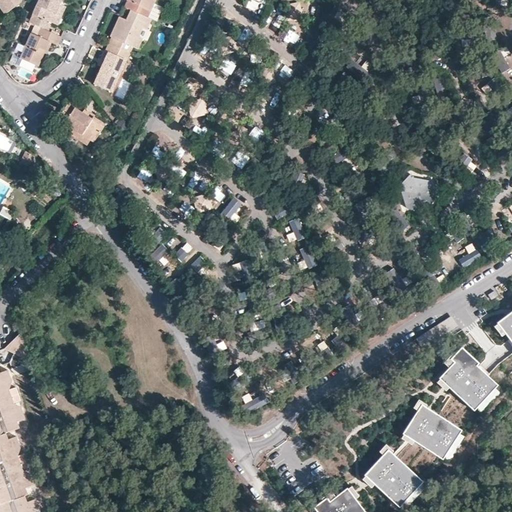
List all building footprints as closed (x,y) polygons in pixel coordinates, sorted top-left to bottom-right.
[(0,0),(0,11),(3,14),(18,3),(18,0),(0,0)] [(44,31),(48,24),(57,4),(58,0),(35,0),(25,23),(37,28),(44,31)] [(123,0),(124,1),(120,8),(127,11),(143,18),(146,12),(150,4),(151,0),(123,0)] [(284,19),(298,28),(306,12),(292,3),(284,19)] [(315,3),(308,8),(312,14),(319,9),(315,3)] [(62,7),(57,4),(48,24),(54,26),(62,7)] [(140,39),(135,37),(139,29),(143,31),(148,21),(143,18),(127,11),(123,20),(116,17),(107,37),(108,38),(105,44),(125,54),(128,47),(135,50),(140,39)] [(273,11),(265,21),(279,31),(286,22),(273,11)] [(33,36),(28,34),(16,60),(34,68),(46,43),(53,46),(57,37),(44,31),(37,28),(33,36)] [(219,36),(212,50),(227,59),(234,45),(219,36)] [(119,69),(116,68),(120,59),(123,61),(125,54),(105,44),(101,52),(104,54),(90,84),(108,93),(119,69)] [(204,56),(212,55),(211,46),(203,47),(204,56)] [(251,85),(264,93),(273,77),(259,69),(251,85)] [(188,97),(180,111),(195,119),(202,105),(188,97)] [(91,120),(89,123),(80,116),(72,111),(74,108),(67,103),(55,122),(71,133),(88,144),(91,146),(103,128),(91,120)] [(183,126),(189,116),(178,110),(172,120),(183,126)] [(82,113),(80,116),(89,123),(91,120),(92,119),(82,113)] [(197,128),(205,132),(209,126),(201,121),(197,128)] [(228,130),(221,145),(235,153),(242,138),(228,130)] [(247,139),(257,144),(261,135),(251,130),(247,139)] [(71,133),(67,138),(84,150),(88,144),(71,133)] [(24,158),(29,161),(32,155),(27,152),(24,158)] [(36,157),(32,155),(29,161),(26,167),(30,169),(36,157)] [(164,181),(171,166),(157,158),(149,173),(164,181)] [(195,171),(188,182),(202,191),(209,180),(195,171)] [(427,174),(410,184),(408,203),(424,214),(442,205),(443,186),(427,174)] [(189,209),(202,216),(209,200),(197,193),(189,209)] [(214,205),(221,209),(227,196),(221,193),(214,205)] [(230,218),(240,204),(232,198),(222,212),(230,218)] [(0,215),(10,220),(13,212),(3,207),(0,213),(0,215)] [(298,219),(289,223),(294,232),(286,235),(291,245),(307,237),(298,219)] [(160,228),(152,235),(158,242),(167,235),(160,228)] [(459,260),(464,269),(481,258),(472,243),(465,248),(468,254),(459,260)] [(311,270),(322,262),(310,244),(298,252),(311,270)] [(172,258),(160,246),(151,254),(163,267),(172,258)] [(181,248),(174,255),(182,262),(188,255),(181,248)] [(192,281),(208,266),(199,257),(183,272),(192,281)] [(249,261),(232,265),(234,272),(250,268),(249,261)] [(350,330),(359,325),(350,307),(341,312),(350,330)] [(511,310),(498,321),(511,340),(511,310)] [(436,339),(458,328),(453,318),(431,329),(436,339)] [(24,355),(28,354),(19,329),(3,345),(24,355)] [(463,352),(477,365),(479,362),(462,347),(451,358),(455,361),(463,352)] [(498,384),(477,365),(463,352),(455,361),(440,378),(474,410),(477,407),(495,387),(498,384)] [(301,360),(288,365),(291,373),(304,368),(301,360)] [(22,365),(12,369),(15,376),(25,372),(22,365)] [(0,430),(4,430),(18,425),(15,417),(24,415),(21,403),(15,406),(6,380),(12,378),(8,366),(0,368),(0,430)] [(495,387),(477,407),(481,410),(499,391),(495,387)] [(421,404),(403,433),(442,459),(445,455),(459,433),(461,430),(421,404)] [(26,470),(22,472),(13,446),(18,444),(14,433),(6,435),(4,430),(0,430),(0,498),(21,492),(25,490),(23,484),(30,482),(26,470)] [(459,433),(445,455),(449,458),(463,436),(459,433)] [(388,449),(365,474),(400,506),(403,503),(420,484),(423,481),(388,449)] [(424,488),(420,484),(403,503),(406,507),(424,488)] [(330,501),(320,509),(322,511),(365,511),(347,488),(330,501)] [(0,511),(31,511),(30,509),(35,507),(32,495),(23,498),(21,492),(0,498),(0,511)] [(322,511),(320,509),(330,501),(327,497),(314,507),(318,511),(322,511)]
